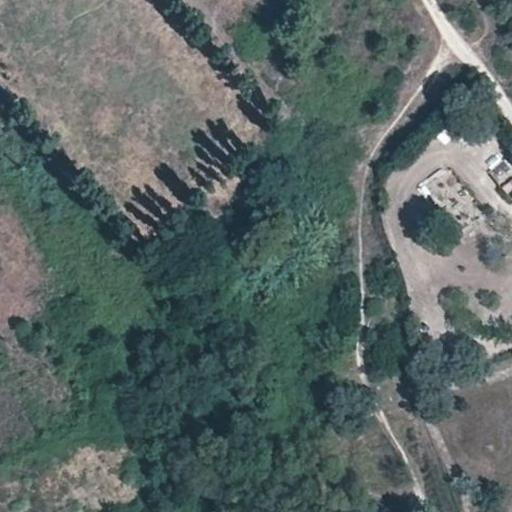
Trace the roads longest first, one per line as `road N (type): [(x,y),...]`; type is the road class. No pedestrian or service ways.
road 1 (unclassified): [(458,43),(385,139),(361,192),(364,379),(429,511)]
road 2 (track): [(431,0),(511,115)]
